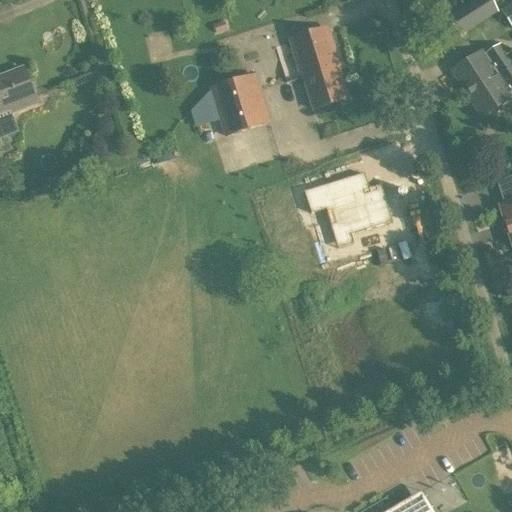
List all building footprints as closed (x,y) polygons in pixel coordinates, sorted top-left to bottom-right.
[(491,0),(477,0),(468,7),(478,24),(490,16),(487,12),(496,6),(491,0)] [(511,28),(511,1),(500,9),(511,28)] [(346,106),(337,74),(339,73),(327,35),(289,46),(301,85),(303,84),(313,116),(346,106)] [(511,61),(508,64),(501,53),(486,62),(485,61),(454,80),(482,125),(511,106),(511,104),(510,101),(511,99),(511,61)] [(12,120),(37,110),(24,75),(0,84),(0,116),(9,113),(12,120)] [(224,138),(271,124),(256,75),(209,89),(224,138)] [(312,218),(335,210),(341,229),(334,231),(340,249),(358,243),(355,234),(395,221),(383,183),(372,187),(368,175),(305,195),(312,218)] [(511,210),(507,213),(501,214),(504,223),(507,230),(506,230),(509,242),(510,241),(511,246),(511,210)] [(390,368),(448,350),(430,293),(395,303),(407,339),(383,346),(390,368)] [(423,385),(398,393),(405,418),(431,410),(423,385)]
